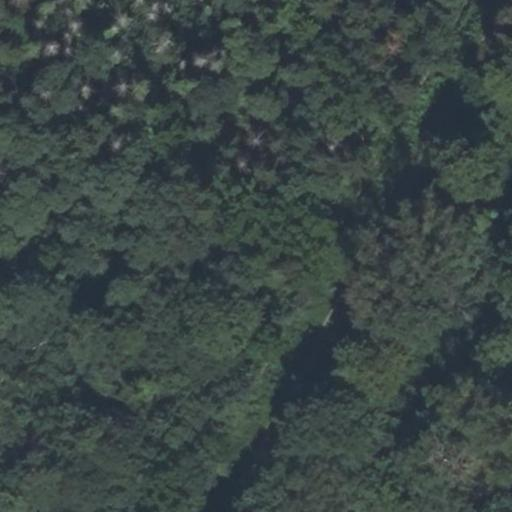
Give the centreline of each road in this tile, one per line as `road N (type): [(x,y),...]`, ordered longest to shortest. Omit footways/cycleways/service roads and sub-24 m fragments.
road 1 (track): [(223,511),(510,0)]
road 2 (unknown): [(179,511),(464,0)]
